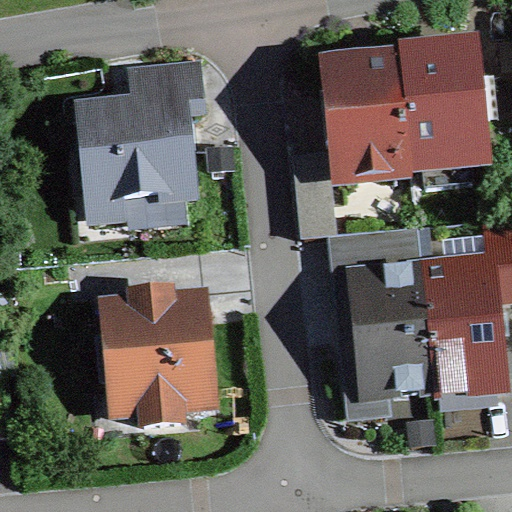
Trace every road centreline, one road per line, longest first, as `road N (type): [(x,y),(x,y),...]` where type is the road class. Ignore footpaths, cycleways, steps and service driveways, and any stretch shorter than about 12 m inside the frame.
road 1 (residential): [(249,3),(299,491)]
road 2 (residential): [(249,3),(0,44)]
road 3 (residential): [(299,491),(77,511)]
road 4 (residential): [(511,475),(299,491)]
